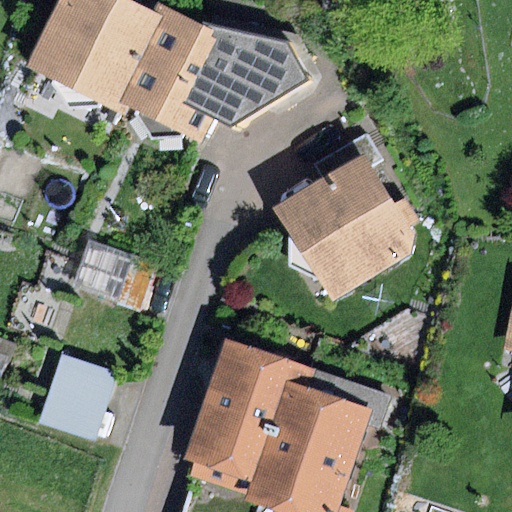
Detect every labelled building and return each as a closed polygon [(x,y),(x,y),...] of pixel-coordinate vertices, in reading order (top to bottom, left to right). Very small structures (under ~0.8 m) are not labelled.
[(62,0),(28,66),(116,111),(122,101),(165,17),(130,0),(62,0)] [(169,9),(165,17),(122,101),(203,143),(215,117),(234,126),(319,79),(299,36),(214,17),(208,30),(169,9)] [(312,161),(323,179),(367,153),(376,147),(365,129),(312,161)] [(323,179),(272,211),(331,306),(413,255),(417,234),(367,153),(323,179)] [(152,262),(98,247),(86,288),(141,303),(152,262)] [(511,306),(503,349),(511,350),(511,306)] [(228,338),(186,460),(200,464),(263,486),(297,383),(304,364),(228,338)] [(115,377),(63,359),(40,424),(92,442),(115,377)] [(373,408),(297,383),(263,486),(258,500),(293,511),(292,511),(353,511),(354,510),(340,506),(373,408)] [(253,511),(258,500),(263,486),(200,464),(187,499),(224,511),(253,511)] [(224,511),(187,499),(182,511),(224,511)]
